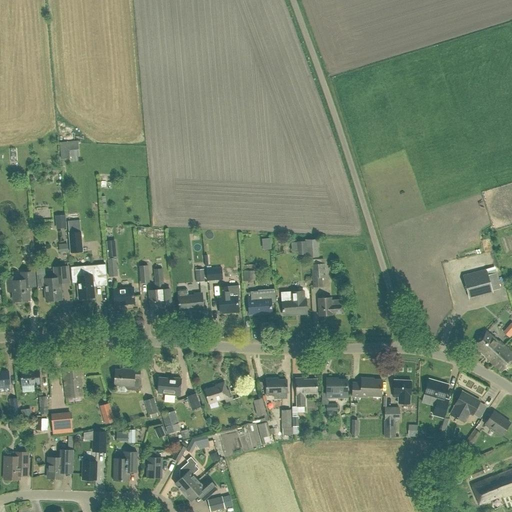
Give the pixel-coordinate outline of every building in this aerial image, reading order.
[(65,215),(55,216),(56,229),(66,228),(65,220),(65,215)] [(72,222),(72,231),(80,231),(80,222),(72,222)] [(82,252),(81,232),(68,233),(70,253),(82,252)] [(307,240),(308,258),(318,257),(317,239),(307,240)] [(307,240),(296,241),(297,255),(306,255),(307,258),(308,258),(307,240)] [(115,241),(107,241),(108,258),(117,257),(115,241)] [(117,276),(116,258),(107,259),(108,276),(117,276)] [(147,281),(146,259),(139,260),(141,281),(147,281)] [(325,278),(324,263),(310,264),(311,287),(322,287),(321,278),(325,278)] [(70,283),(69,267),(54,268),(55,280),(44,280),(44,273),(36,274),(37,286),(45,286),(46,302),(61,301),(61,291),(62,291),(62,284),(70,283)] [(222,280),(221,267),(206,268),(207,281),(222,280)] [(204,282),(203,269),(194,269),(195,282),(204,282)] [(494,274),(487,275),(486,270),(473,273),(463,276),(468,297),(478,294),(491,291),(498,289),(494,274)] [(163,290),(162,271),(154,271),(156,290),(148,291),(149,308),(163,307),(163,305),(170,304),(169,289),(163,290)] [(255,281),(255,271),(243,271),(243,282),(255,281)] [(35,288),(34,273),(23,274),(22,281),(13,282),(12,276),(6,276),(7,292),(13,292),(14,303),(30,302),(29,288),(35,288)] [(95,288),(95,276),(79,277),(80,299),(95,298),(94,288),(95,288)] [(219,299),(220,313),(230,312),(230,313),(238,313),(237,297),(229,298),(228,288),(219,289),(220,299),(219,299)] [(135,305),(133,289),(115,290),(117,306),(135,305)] [(186,295),(186,290),(177,291),(179,311),(192,310),(193,313),(203,312),(201,294),(186,295)] [(275,304),(275,291),(251,292),(251,298),(248,298),(249,316),(270,315),(270,305),(275,304)] [(304,300),(303,292),(290,293),(291,301),(282,301),(283,316),(306,314),(305,299),(304,300)] [(332,306),(331,299),(318,300),(319,317),(333,316),(333,313),(344,313),(344,305),(332,306)] [(499,345),(486,334),(474,347),(488,360),(487,360),(501,373),(511,361),(511,354),(501,344),(499,345)] [(83,383),(82,367),(62,369),(63,379),(64,379),(66,399),(81,397),(80,383),(83,383)] [(40,387),(38,369),(21,371),(22,386),(33,385),(33,387),(40,387)] [(139,371),(133,370),(133,371),(115,370),(114,385),(125,386),(125,388),(127,390),(139,391),(140,379),(139,378),(139,371)] [(0,390),(8,390),(7,372),(0,372),(0,390)] [(370,379),(361,378),(361,384),(352,383),(352,396),(367,397),(367,396),(381,397),(381,380),(370,380),(370,379)] [(273,381),(274,379),(267,379),(267,396),(274,396),(274,393),(287,393),(287,381),(273,381)] [(303,379),(297,379),(297,407),(305,407),(305,397),(304,397),(304,394),(316,394),(316,381),(303,381),(303,379)] [(333,381),(333,379),(326,379),(326,399),(346,399),(345,381),(333,381)] [(181,381),(172,380),(172,381),(160,380),(159,393),(166,394),(166,396),(179,397),(181,381)] [(411,381),(393,380),(393,397),(398,397),(398,404),(409,404),(409,395),(410,395),(411,381)] [(447,386),(430,381),(425,396),(436,399),(431,416),(442,419),(448,401),(443,400),(447,386)] [(215,402),(228,398),(223,383),(213,386),(214,388),(202,391),(207,405),(215,402)] [(462,392),(454,405),(455,406),(450,415),(464,422),(469,414),(472,415),(473,414),(479,418),(485,408),(478,404),(480,401),(462,392)] [(200,407),(195,394),(187,396),(191,410),(200,407)] [(48,414),(47,396),(39,397),(40,414),(48,414)] [(18,418),(16,398),(9,399),(11,418),(18,418)] [(158,416),(153,398),(144,401),(148,415),(150,414),(151,418),(158,416)] [(266,415),(262,398),(253,400),(256,417),(266,415)] [(399,407),(384,407),(384,421),(399,421),(399,407)] [(292,434),(291,409),(280,410),(282,434),(292,434)] [(183,439),(174,410),(161,414),(169,443),(183,439)] [(510,425),(494,413),(485,426),(501,438),(510,425)] [(136,431),(149,429),(147,419),(134,421),(136,430),(128,431),(130,443),(137,442),(136,431)] [(264,439),(273,436),(267,422),(259,426),(264,439)] [(407,425),(407,437),(416,437),(416,425),(407,425)] [(479,433),(474,429),(467,439),(473,443),(479,433)] [(94,431),(93,451),(106,452),(107,431),(94,431)] [(186,448),(179,445),(172,458),(178,462),(186,448)] [(73,450),(60,450),(60,458),(47,458),(46,477),(49,479),(62,479),(63,474),(72,474),(73,450)] [(16,457),(4,457),(4,480),(19,480),(19,475),(27,475),(28,453),(16,452),(16,457)] [(137,452),(123,452),(122,459),(114,459),(113,481),(129,481),(129,472),(136,472),(137,452)] [(183,493),(197,481),(192,475),(199,469),(195,465),(196,464),(190,457),(186,461),(188,462),(179,470),(184,475),(174,484),(183,493)] [(162,459),(148,459),(147,479),(161,479),(162,459)] [(96,462),(83,462),(82,480),(95,480),(96,462)] [(487,473),(495,470),(492,463),(484,467),(487,473)] [(484,473),(482,467),(469,472),(471,478),(484,473)] [(511,495),(511,470),(471,486),(478,505),(503,495),(504,498),(511,495)] [(197,481),(183,493),(190,502),(201,493),(206,499),(217,489),(211,482),(211,483),(207,480),(201,485),(197,481)] [(207,500),(210,511),(225,508),(222,496),(207,500)]
